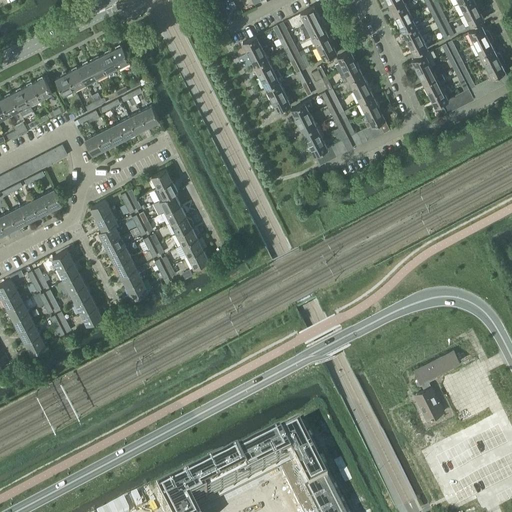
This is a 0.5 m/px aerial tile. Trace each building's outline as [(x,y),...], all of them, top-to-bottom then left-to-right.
[(221,1),(221,0),(212,0),(222,20),(229,16),(221,1)] [(385,0),(390,8),(404,2),(406,0),(385,0)] [(474,0),(463,0),(458,2),(464,14),(481,5),(479,1),(476,0),(475,1),(474,0)] [(442,10),(438,1),(433,3),(438,12),(442,10)] [(404,2),(390,8),(396,20),(410,13),(404,2)] [(435,12),(430,3),(426,4),(431,14),(435,12)] [(481,5),(464,14),(470,25),(484,18),(481,13),(482,12),(483,9),(481,5)] [(305,25),(319,17),(313,6),(299,13),(305,25)] [(448,22),(443,12),(439,14),(444,24),(448,22)] [(410,13),(396,20),(402,31),(421,21),(418,16),(412,19),(410,13)] [(441,23),(436,14),(432,16),(437,25),(441,23)] [(304,25),(301,26),(307,38),(310,36),(311,36),(325,29),(319,17),(305,25),(305,24),(304,25)] [(421,21),(402,31),(407,42),(421,36),(418,30),(424,27),(421,21)] [(289,33),(284,23),(280,25),(285,35),(289,33)] [(282,34),(277,24),(273,26),(278,36),(282,34)] [(454,34),(449,24),(445,26),(450,36),(454,34)] [(446,35),(442,25),(438,27),(443,36),(446,35)] [(473,43),(490,35),(488,31),(486,30),(485,30),(482,25),(468,32),(473,43)] [(317,47),(331,40),(325,29),(311,36),(317,47)] [(248,54),(261,47),(256,35),(242,42),(248,54)] [(294,45),(290,35),(286,37),(291,46),(294,45)] [(479,55),(493,47),(491,42),(492,41),(493,39),(490,35),(473,43),(479,55)] [(287,45),(283,36),(279,38),(283,47),(287,45)] [(421,36),(407,42),(413,54),(427,47),(421,36)] [(322,58),(336,51),(331,40),(317,47),(322,58)] [(458,51),(453,41),(449,43),(454,53),(458,51)] [(450,53),(445,43),(441,45),(446,55),(450,53)] [(122,45),(111,51),(118,67),(130,61),(122,45)] [(300,56),(295,46),(292,48),(297,57),(300,56)] [(254,65),(267,58),(261,47),(248,54),(254,65)] [(485,66),(502,57),(500,53),(497,52),(496,53),(493,47),(479,55),(485,66)] [(293,57),(288,48),(284,50),(289,59),(293,57)] [(425,53),(411,60),(417,72),(431,65),(435,63),(432,58),(436,56),(432,49),(425,53)] [(339,62),(334,64),(338,70),(356,61),(350,50),(336,57),(339,62)] [(111,51),(100,57),(107,73),(118,67),(111,51)] [(463,63),(458,53),(454,55),(459,65),(463,63)] [(456,64),(451,55),(447,56),(452,66),(456,64)] [(100,57),(89,62),(97,78),(107,73),(100,57)] [(306,67),(301,57),(297,59),(302,69),(306,67)] [(503,70),(504,71),(505,70),(502,64),(503,64),(504,61),(502,57),(485,66),(491,77),(492,76),(498,73),(503,70)] [(259,76),(273,70),(267,58),(254,65),(259,76)] [(299,68),(294,59),(290,61),(295,70),(299,68)] [(356,61),(338,70),(344,82),(348,80),(362,73),(356,61)] [(89,62),(78,68),(86,84),(97,78),(89,62)] [(469,74),(464,64),(460,66),(465,76),(469,74)] [(431,65),(417,72),(423,83),(436,76),(431,65)] [(461,75),(457,66),(453,68),(458,77),(461,75)] [(326,76),(321,67),(317,69),(322,78),(326,76)] [(78,68),(67,73),(75,89),(86,84),(78,68)] [(277,68),(273,70),(259,76),(265,88),(279,81),(283,79),(277,68)] [(314,81),(321,77),(317,69),(310,73),(314,81)] [(304,79),(300,70),(296,72),(301,81),(304,79)] [(509,81),(504,71),(503,70),(498,73),(503,84),(509,81)] [(67,73),(56,79),(64,94),(75,89),(67,73)] [(362,73),(348,80),(353,91),(368,84),(362,73)] [(436,76),(423,83),(428,95),(442,88),(439,82),(444,79),(441,73),(436,76)] [(498,86),(503,84),(498,73),(492,76),(498,86)] [(475,85),(470,75),(466,78),(471,87),(475,85)] [(492,89),(498,86),(492,76),(491,77),(487,78),(492,89)] [(44,77),(33,83),(41,99),(52,93),(44,77)] [(467,86),(462,77),(459,79),(463,88),(467,86)] [(487,92),(492,89),(487,78),(482,81),(487,92)] [(138,79),(129,84),(131,89),(140,84),(138,79)] [(332,88),(327,79),(323,81),(328,90),(332,88)] [(271,99),(284,92),(279,81),(265,88),(271,99)] [(310,91),(305,81),(302,83),(306,93),(310,91)] [(482,95),(487,92),(482,81),(476,84),(482,95)] [(33,83),(22,88),(30,104),(41,99),(33,83)] [(368,84),(353,91),(359,102),(373,95),(368,84)] [(476,98),(482,95),(476,84),(475,85),(471,87),(476,98)] [(125,86),(116,90),(118,95),(127,90),(125,86)] [(139,87),(131,92),(133,96),(136,94),(142,92),(139,87)] [(22,88),(11,94),(19,110),(22,115),(32,109),(30,104),(22,88)] [(442,88),(428,95),(434,106),(435,106),(435,105),(441,102),(446,99),(451,110),(457,107),(451,97),(448,99),(442,88)] [(464,90),(462,91),(467,102),(473,99),(468,88),(464,90)] [(116,90),(107,95),(109,100),(118,95),(116,90)] [(338,99),(333,90),(329,92),(334,101),(338,99)] [(324,91),(321,93),(325,103),(329,101),(324,91)] [(462,91),(457,94),(462,104),(467,102),(462,91)] [(131,92),(121,96),(123,100),(123,101),(125,100),(133,96),(131,92)] [(277,111),(290,104),(284,92),(271,99),(277,111)] [(11,94),(0,99),(8,115),(19,110),(11,94)] [(457,94),(451,97),(457,107),(462,104),(457,94)] [(373,95),(359,102),(365,114),(379,107),(373,95)] [(103,97),(94,101),(97,106),(106,101),(103,97)] [(118,98),(109,103),(111,107),(120,103),(118,98)] [(0,99),(0,119),(8,115),(0,99)] [(304,102),(290,109),(296,120),(310,113),(307,108),(312,105),(309,99),(304,102)] [(446,99),(441,102),(446,113),(451,110),(446,99)] [(94,101),(85,106),(87,111),(97,106),(94,101)] [(343,110),(339,101),(335,103),(339,112),(343,110)] [(441,102),(435,105),(435,106),(440,116),(446,113),(441,102)] [(109,103),(99,108),(101,112),(111,107),(109,103)] [(330,103),(326,105),(331,114),(335,112),(330,103)] [(152,105),(141,111),(148,126),(159,120),(152,105)] [(59,107),(50,112),(52,117),(61,112),(59,107)] [(379,107),(365,114),(368,121),(365,122),(367,126),(367,127),(373,124),(378,121),(383,132),(389,129),(384,119),(385,118),(379,107)] [(82,108),(72,113),(75,117),(84,112),(82,108)] [(95,110),(87,114),(89,119),(98,114),(95,110)] [(141,111),(130,117),(137,131),(148,126),(141,111)] [(349,122),(345,114),(345,112),(340,115),(345,124),(349,122)] [(310,113),(296,120),(302,131),(315,125),(310,113)] [(46,114),(37,119),(39,123),(48,118),(46,114)] [(87,114),(77,119),(79,123),(89,119),(87,114)] [(336,114),(332,116),(337,126),(340,124),(336,114)] [(130,117),(119,122),(126,137),(137,131),(130,117)] [(37,119),(28,123),(30,128),(39,123),(37,119)] [(378,121),(373,124),(378,135),(383,132),(378,121)] [(119,122),(108,128),(115,143),(126,137),(119,122)] [(350,124),(346,126),(350,135),(355,133),(350,124)] [(373,124),(367,127),(373,137),(378,135),(373,124)] [(24,125),(15,130),(18,134),(27,130),(24,125)] [(315,125),(302,131),(307,143),(321,136),(315,125)] [(346,135),(341,126),(338,128),(342,137),(346,135)] [(367,126),(361,129),(367,140),(373,137),(367,127),(367,126)] [(104,148),(115,143),(108,128),(96,134),(104,148)] [(361,129),(356,132),(362,143),(367,140),(361,129)] [(15,130),(6,134),(8,139),(18,134),(15,130)] [(355,133),(350,135),(356,146),(357,145),(362,143),(356,132),(355,133)] [(96,134),(85,139),(93,154),(104,148),(96,134)] [(314,153),(320,150),(326,147),(327,147),(321,136),(307,143),(313,154),(314,154),(314,153)] [(341,139),(347,150),(352,148),(347,137),(341,139)] [(342,153),(347,150),(341,139),(336,142),(342,153)] [(336,156),(342,153),(336,142),(330,145),(336,156)] [(62,157),(67,154),(62,144),(57,146),(62,157)] [(331,158),(336,156),(330,145),(327,147),(326,147),(331,158)] [(57,160),(62,157),(57,146),(51,149),(57,160)] [(325,161),(331,158),(326,147),(320,150),(325,161)] [(51,163),(57,160),(51,149),(46,152),(51,163)] [(320,164),(325,161),(320,150),(314,153),(314,154),(320,164)] [(46,165),(51,163),(46,152),(40,155),(46,165)] [(40,168),(46,165),(40,155),(35,157),(40,168)] [(35,171),(40,168),(35,157),(30,160),(35,171)] [(30,174),(35,171),(30,160),(24,163),(30,174)] [(24,176),(30,174),(24,163),(19,166),(24,176)] [(19,179),(24,176),(19,166),(14,168),(19,179)] [(14,182),(19,179),(14,168),(8,171),(14,182)] [(166,169),(152,176),(157,187),(157,188),(172,180),(166,169)] [(42,170),(33,175),(36,179),(44,175),(42,170)] [(8,185),(14,182),(8,171),(3,174),(8,185)] [(0,181),(3,187),(8,185),(3,174),(0,175),(0,181)] [(33,175),(24,180),(26,184),(36,179),(33,175)] [(157,187),(154,189),(159,200),(163,198),(174,192),(175,193),(178,191),(172,180),(157,188),(157,187)] [(20,182),(11,186),(13,191),(22,186),(20,182)] [(11,186),(2,191),(4,196),(13,191),(11,186)] [(54,188),(43,194),(51,209),(62,203),(54,188)] [(132,201),(136,198),(132,189),(127,191),(132,201)] [(125,204),(129,202),(125,192),(120,195),(125,204)] [(163,198),(159,200),(165,211),(180,203),(175,193),(174,192),(163,198)] [(43,194),(32,200),(40,214),(51,209),(43,194)] [(137,210),(141,207),(136,198),(132,201),(137,210)] [(32,200),(21,205),(29,220),(40,214),(32,200)] [(97,218),(112,211),(106,200),(92,207),(97,218)] [(130,213),(134,211),(129,202),(125,204),(130,213)] [(180,203),(165,211),(171,222),(186,214),(180,203)] [(21,205),(10,211),(18,226),(29,220),(21,205)] [(10,211),(0,216),(0,219),(6,232),(18,226),(10,211)] [(114,224),(117,222),(112,211),(97,218),(103,229),(114,224)] [(143,222),(148,220),(143,211),(138,213),(143,222)] [(136,226),(141,224),(136,214),(131,217),(136,226)] [(186,214),(171,222),(176,233),(191,225),(192,225),(193,223),(191,219),(188,218),(187,216),(186,214)] [(148,232),(152,229),(148,220),(143,222),(148,232)] [(105,242),(119,234),(114,224),(103,229),(99,231),(105,242)] [(141,235),(145,233),(141,224),(136,226),(141,235)] [(191,225),(176,233),(182,244),(197,236),(192,226),(191,225)] [(154,244),(159,242),(154,233),(150,235),(154,244)] [(110,253),(125,246),(119,234),(105,242),(110,253)] [(197,236),(182,244),(188,255),(203,247),(197,236)] [(144,241),(139,243),(143,250),(147,248),(148,248),(152,246),(147,237),(143,239),(144,241)] [(159,254),(164,252),(159,242),(154,244),(159,254)] [(116,264),(131,257),(125,246),(110,253),(116,264)] [(152,257),(157,255),(152,246),(148,248),(152,257)] [(203,247),(188,255),(194,266),(209,258),(203,247)] [(58,268),(73,260),(67,249),(53,257),(58,268)] [(165,266),(170,264),(166,255),(161,257),(165,266)] [(122,275),(136,268),(131,257),(116,264),(122,275)] [(159,270),(163,268),(158,259),(154,261),(159,270)] [(64,279),(79,271),(73,260),(58,268),(64,279)] [(170,276),(175,274),(170,264),(165,266),(170,276)] [(39,279),(43,276),(38,267),(34,269),(39,279)] [(127,286),(142,279),(136,268),(122,275),(127,286)] [(163,279),(168,277),(163,268),(159,270),(163,279)] [(11,278),(0,283),(0,292),(2,297),(17,289),(12,280),(23,275),(21,270),(20,269),(9,275),(9,276),(11,278)] [(190,275),(187,270),(187,269),(181,272),(182,273),(184,278),(190,275)] [(32,282),(36,280),(31,271),(27,273),(32,282)] [(70,290),(84,283),(79,271),(64,279),(70,290)] [(43,276),(39,279),(43,288),(48,285),(43,276)] [(133,298),(148,290),(142,279),(127,286),(133,298)] [(37,291),(41,289),(36,280),(32,282),(37,291)] [(75,301),(90,294),(84,283),(70,290),(75,301)] [(8,308),(23,300),(17,289),(2,297),(8,308)] [(55,298),(52,293),(50,289),(45,291),(50,301),(55,298)] [(43,304),(48,302),(43,293),(38,295),(43,304)] [(81,312),(96,305),(90,294),(75,301),(81,312)] [(55,298),(50,301),(55,310),(59,308),(55,298)] [(14,319),(28,312),(23,300),(8,308),(14,319)] [(48,313),(52,311),(48,302),(43,304),(48,313)] [(97,318),(102,316),(96,305),(81,312),(87,323),(97,318)] [(61,322),(66,320),(61,311),(57,313),(61,322)] [(19,330),(34,323),(28,312),(14,319),(19,330)] [(55,326),(59,324),(54,315),(50,317),(55,326)] [(71,330),(66,321),(66,320),(61,322),(66,332),(71,330)] [(25,341),(40,334),(34,323),(19,330),(25,341)] [(59,335),(64,333),(59,324),(55,326),(59,335)] [(31,353),(45,345),(40,334),(25,341),(31,353)] [(157,501),(162,511),(195,511),(239,490),(270,475),(278,471),(280,470),(282,473),(299,507),(301,511),(340,511),(338,508),(334,499),(331,494),(323,476),(318,467),(313,456),(309,449),(306,443),(299,430),(299,429),(298,430),(289,434),(280,438),(279,439),(266,446),(266,445),(254,451),(250,453),(224,467),(224,466),(218,469),(208,474),(208,475),(195,481),(182,488),(165,496),(163,497),(157,500),(157,501)]
